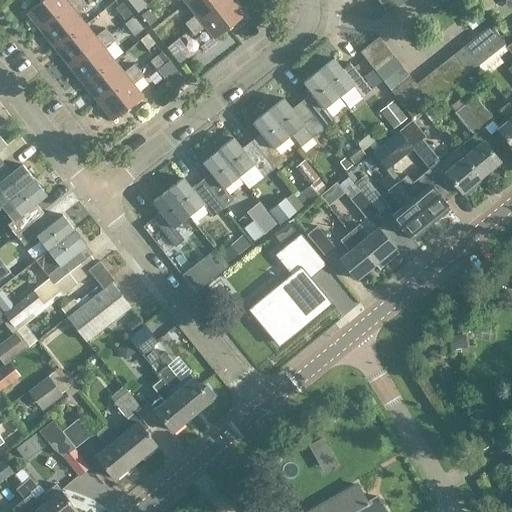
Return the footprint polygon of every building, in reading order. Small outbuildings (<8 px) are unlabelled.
[(41,32),(81,0),(69,0),(67,2),(64,0),(44,0),(27,14),(41,32)] [(87,6),(82,0),(81,0),(41,32),(55,50),(86,26),(76,14),(87,6)] [(146,5),(141,0),(128,0),(138,12),(146,5)] [(191,0),(186,4),(195,16),(185,24),(190,31),(227,0),(191,0)] [(245,16),(232,0),(227,0),(190,31),(194,37),(205,28),(215,40),(245,16)] [(399,8),(393,0),(377,0),(389,15),(399,8)] [(132,15),(122,3),(115,9),(125,21),(132,15)] [(148,11),(141,16),(149,27),(156,21),(148,11)] [(144,30),(134,17),(124,25),(134,37),(144,30)] [(86,26),(55,50),(70,68),(111,35),(106,29),(95,38),(86,26)] [(481,34),(496,53),(505,46),(491,27),(481,34)] [(481,34),(472,41),(487,60),(496,53),(481,34)] [(115,41),(111,35),(70,68),(84,86),(114,62),(105,50),(115,41)] [(148,35),(140,41),(148,51),(155,45),(148,35)] [(368,62),(386,48),(380,39),(361,53),(368,62)] [(487,60),(472,41),(463,48),(478,67),(487,60)] [(173,43),(167,49),(178,63),(185,58),(173,43)] [(394,57),(386,48),(368,62),(375,72),(394,57)] [(478,67),(463,48),(453,56),(468,75),(478,67)] [(158,56),(150,62),(157,71),(165,65),(158,56)] [(453,56),(444,63),(459,82),(468,75),(453,56)] [(394,57),(375,72),(383,81),(401,66),(394,57)] [(333,61),(319,72),(339,98),(354,86),(364,99),(373,92),(350,64),(342,71),(333,61)] [(114,62),(84,86),(98,104),(139,71),(134,65),(124,73),(114,62)] [(459,82),(444,63),(435,71),(449,90),(459,82)] [(409,76),(401,66),(383,81),(391,91),(409,76)] [(139,71),(98,104),(113,122),(143,98),(133,85),(144,77),(139,71)] [(449,90),(435,71),(425,78),(440,97),(449,90)] [(339,98),(319,72),(303,85),(311,95),(303,101),(325,129),(335,122),(325,109),(339,98)] [(416,85),(409,76),(391,91),(397,100),(416,85)] [(416,85),(397,100),(412,119),(440,97),(425,78),(416,85)] [(474,97),(465,105),(485,128),(494,120),(474,97)] [(284,100),(269,112),(289,138),(298,149),(313,138),(313,139),(322,132),(300,104),(292,110),(284,100)] [(393,130),(407,119),(393,101),(380,112),(393,130)] [(511,108),(510,106),(508,103),(499,111),(508,121),(497,129),(511,146),(511,108)] [(455,113),(474,136),(476,135),(485,128),(465,105),(455,113)] [(289,138),(269,112),(253,125),(261,135),(253,141),(275,169),(285,162),(275,149),(289,138)] [(399,133),(373,154),(386,170),(412,149),(399,133)] [(474,136),(458,149),(464,157),(481,178),(500,162),(483,141),(482,142),(476,135),(474,136)] [(218,152),(239,178),(253,166),(263,179),(272,171),(250,144),(242,150),(233,139),(218,152)] [(423,140),(413,148),(438,178),(440,176),(434,168),(433,164),(439,159),(423,140)] [(239,178),(218,152),(203,164),(211,174),(203,181),(226,209),(234,202),(224,189),(239,178)] [(434,168),(440,176),(446,183),(450,179),(462,193),(465,197),(477,187),(474,183),(481,178),(464,157),(448,170),(439,159),(433,164),(434,168)] [(339,163),(345,171),(352,166),(346,158),(339,163)] [(296,168),(310,186),(318,179),(304,161),(296,168)] [(34,181),(22,166),(11,175),(4,167),(0,170),(0,208),(1,208),(34,181)] [(379,215),(389,207),(364,177),(355,185),(379,215)] [(310,186),(303,192),(310,201),(326,189),(318,179),(310,186)] [(369,223),(379,215),(355,185),(349,179),(339,187),(369,223)] [(168,192),(188,218),(203,206),(213,218),(222,212),(199,183),(191,190),(183,180),(168,192)] [(46,197),(34,181),(1,208),(12,221),(6,225),(13,235),(41,213),(35,206),(46,197)] [(397,183),(388,190),(402,208),(392,216),(409,237),(410,237),(413,241),(425,231),(422,227),(428,222),(403,191),(397,183)] [(438,220),(450,210),(447,206),(430,185),(419,194),(411,184),(403,191),(428,222),(435,216),(438,220)] [(188,218),(168,192),(153,204),(161,214),(153,220),(175,248),(184,241),(174,229),(188,218)] [(293,195),(303,207),(310,201),(303,192),(299,195),(297,192),(293,195)] [(286,198),(269,211),(280,225),(297,212),(286,198)] [(254,242),(273,227),(263,214),(244,230),(254,242)] [(47,251),(73,231),(61,216),(51,225),(44,216),(16,239),(24,248),(36,238),(47,251)] [(274,236),(277,240),(283,235),(286,239),(295,231),(289,223),(274,236)] [(377,228),(369,235),(359,225),(350,233),(376,265),(382,259),(386,264),(397,254),(394,250),(395,249),(377,228)] [(326,259),(336,250),(317,227),(307,236),(326,259)] [(34,261),(49,279),(53,285),(90,256),(89,255),(89,256),(83,249),(86,246),(73,231),(47,251),(34,261)] [(341,241),(349,251),(340,259),(357,280),(376,265),(350,233),(341,241)] [(230,245),(238,255),(251,245),(243,235),(230,245)] [(278,345),(328,304),(308,280),(325,266),(300,235),(274,256),(291,277),(250,310),(278,345)] [(197,264),(211,280),(227,267),(214,251),(197,264)] [(49,279),(33,292),(43,305),(33,313),(36,317),(62,296),(91,274),(88,270),(82,262),(53,285),(49,279)] [(103,290),(115,281),(99,262),(88,270),(91,274),(103,290)] [(76,329),(120,294),(112,284),(68,318),(76,329)] [(4,314),(9,320),(15,327),(33,313),(43,305),(33,292),(4,314)] [(37,341),(25,326),(18,331),(29,346),(37,341)] [(144,327),(129,339),(151,366),(160,358),(151,347),(157,343),(144,327)] [(0,359),(5,366),(9,363),(26,351),(15,336),(0,346),(0,359)] [(456,349),(464,348),(463,336),(454,337),(456,349)] [(0,389),(19,376),(13,368),(30,355),(26,351),(9,363),(10,365),(0,371),(0,389)] [(192,416),(211,401),(210,400),(215,397),(207,388),(203,391),(189,374),(180,382),(167,366),(158,374),(162,380),(192,416)] [(55,371),(28,391),(43,411),(63,395),(62,394),(68,389),(55,371)] [(152,387),(161,397),(151,405),(173,432),(192,416),(162,380),(152,387)] [(123,388),(111,398),(114,403),(127,392),(123,388)] [(141,409),(127,392),(114,403),(128,419),(141,409)] [(134,418),(114,434),(113,435),(136,463),(141,459),(144,460),(152,454),(151,450),(157,446),(134,418)] [(76,449),(91,436),(78,420),(63,432),(76,449)] [(96,434),(107,447),(96,457),(114,480),(136,463),(113,435),(114,434),(107,425),(96,434)] [(64,458),(79,477),(89,468),(73,450),(64,458)] [(0,461),(0,482),(13,473),(3,459),(0,461)] [(0,488),(0,494),(5,500),(17,491),(24,500),(31,494),(23,484),(23,485),(15,476),(0,488)] [(30,479),(23,484),(31,494),(32,494),(38,489),(30,478),(30,479)] [(47,497),(39,504),(45,511),(75,511),(77,511),(56,485),(45,495),(47,497)] [(385,511),(386,511),(378,498),(367,504),(357,486),(310,511),(385,511)] [(24,500),(22,501),(30,511),(29,511),(45,511),(39,504),(32,494),(31,494),(24,500)]
